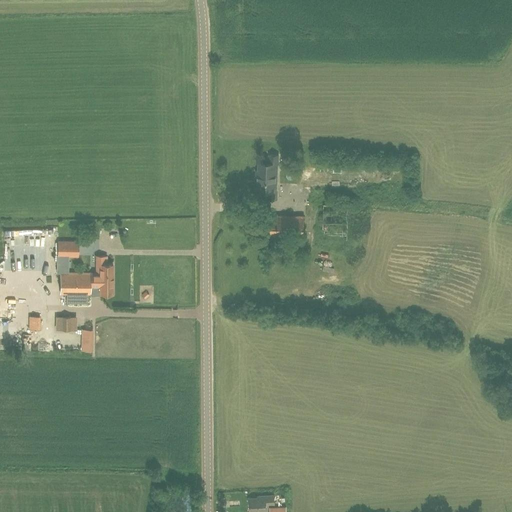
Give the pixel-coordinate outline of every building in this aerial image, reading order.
[(278,190),(276,190),(277,164),(278,164),(279,155),(269,155),(269,163),(259,163),(259,176),(257,176),(256,190),(268,191),(268,199),(277,199),(278,190)] [(324,208),(324,227),(348,227),(348,209),(324,208)] [(266,236),(303,237),(304,216),(267,215),(266,236)] [(58,255),(78,256),(79,242),(58,241),(58,255)] [(97,273),(90,273),(90,279),(101,279),(101,281),(106,281),(106,273),(113,273),(113,264),(107,264),(107,256),(97,256),(97,273)] [(90,279),(90,273),(60,273),(60,293),(90,293),(90,285),(100,285),(100,293),(113,294),(113,273),(106,273),(106,281),(101,281),(101,279),(90,279)] [(40,329),(40,315),(29,315),(29,329),(40,329)] [(56,315),(56,329),(77,329),(77,315),(56,315)] [(83,329),(83,350),(92,351),(93,329),(83,329)] [(250,511),(267,510),(266,504),(274,503),(274,495),(259,496),(259,497),(250,498),(250,511)]
